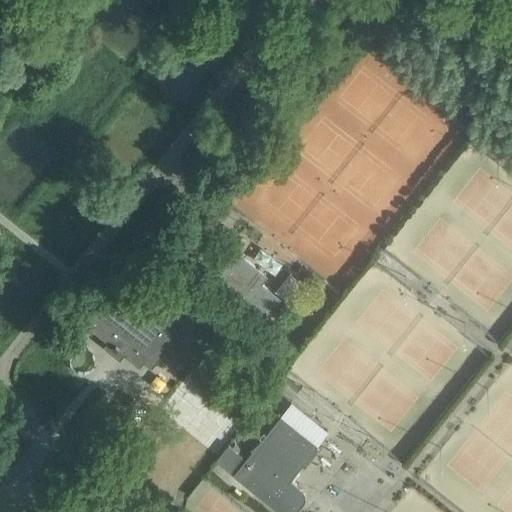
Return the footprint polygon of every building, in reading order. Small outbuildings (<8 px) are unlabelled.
[(226,189),(221,195),(225,199),(231,194),(226,189)] [(197,239),(183,255),(191,261),(204,246),(197,239)] [(260,282),(266,275),(236,251),(214,278),(263,317),(279,297),(260,282)] [(116,279),(83,320),(140,366),(147,357),(152,361),(186,318),(143,284),(136,294),(116,279)] [(250,448),(252,450),(234,474),(280,511),(295,511),(303,502),(304,501),(305,500),(305,498),(305,497),(305,495),(305,493),(305,492),(304,491),(303,489),(302,488),(300,487),(290,479),(318,444),(281,414),(262,437),(258,441),(254,445),(250,448)] [(231,471),(243,456),(228,444),(216,460),(231,471)] [(182,511),(259,511),(197,478),(179,510),(182,511)]
